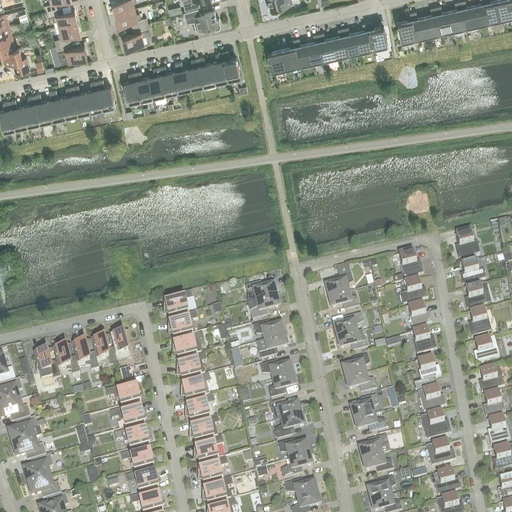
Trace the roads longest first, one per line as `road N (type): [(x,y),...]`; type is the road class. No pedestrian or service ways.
road 1 (residential): [(481,511),(434,239),(297,270)]
road 2 (residential): [(297,270),(347,511)]
road 3 (residential): [(184,511),(141,306)]
road 4 (residential): [(0,338),(141,306)]
road 5 (residential): [(248,32),(388,0)]
road 6 (residential): [(110,64),(248,32)]
